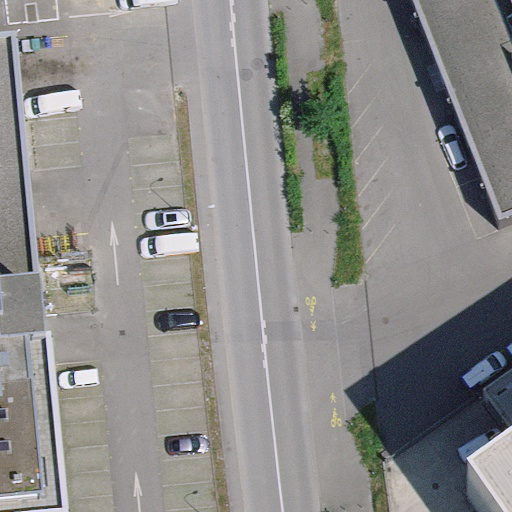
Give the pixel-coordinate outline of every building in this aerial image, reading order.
[(511,25),(502,0),(407,0),(497,230),(511,224),(511,25)] [(511,0),(502,0),(511,25),(511,0)] [(0,90),(0,302),(49,297),(24,87),(0,90)] [(0,511),(73,511),(49,297),(0,302),(0,511)] [(511,424),(500,403),(447,434),(470,474),(511,449),(511,424)] [(511,511),(511,472),(478,497),(488,511),(511,511)]
